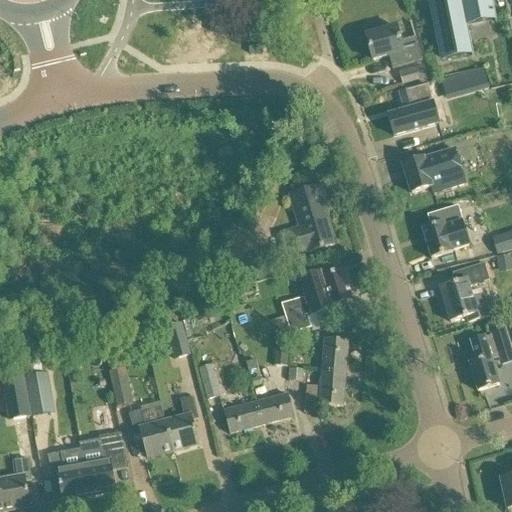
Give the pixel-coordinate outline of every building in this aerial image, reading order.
[(492,0),(429,0),(443,62),(473,56),(467,28),(497,21),(492,0)] [(397,71),(421,64),(415,40),(399,44),(395,30),(364,39),(372,64),(394,58),(397,71)] [(423,67),(399,75),(403,88),(427,81),(423,67)] [(411,93),(400,96),(405,114),(389,118),(394,139),(423,131),(439,127),(428,88),(422,89),(411,93)] [(411,196),(431,190),(433,197),(467,187),(456,151),(424,161),(402,167),(411,196)] [(286,261),(308,254),(309,255),(334,247),(319,202),(326,200),(322,189),(291,199),(300,228),(278,236),(286,261)] [(430,260),(452,254),(469,249),(462,225),(463,224),(459,208),(446,212),(427,218),(431,230),(422,233),(430,260)] [(511,253),(511,236),(493,242),(497,258),(511,253)] [(271,253),(241,262),(234,264),(241,286),(248,284),(258,280),(259,282),(278,276),(271,253)] [(496,260),(499,276),(511,273),(511,267),(511,258),(496,260)] [(439,291),(450,326),(467,320),(468,325),(489,318),(483,299),(472,302),(468,289),(488,283),(483,266),(462,273),(465,283),(439,291)] [(321,281),(320,277),(299,284),(311,321),(333,314),(332,311),(351,304),(341,274),(321,281)] [(164,329),(167,339),(174,362),(192,356),(182,324),(164,329)] [(498,361),(511,356),(511,353),(505,332),(491,336),(491,338),(471,344),(476,364),(469,366),(477,394),(499,388),(491,363),(498,361)] [(324,342),(322,375),(345,377),(348,344),(324,342)] [(276,348),(273,368),(287,369),(289,350),(276,348)] [(79,352),(67,354),(70,373),(82,371),(79,352)] [(255,363),(246,366),(248,374),(257,371),(255,363)] [(108,370),(109,372),(117,410),(133,406),(125,366),(108,370)] [(212,367),(199,370),(207,402),(221,398),(212,367)] [(21,371),(1,374),(10,423),(30,419),(21,371)] [(288,383),(305,385),(307,373),(290,371),(288,383)] [(345,377),(322,375),(319,408),(342,410),(345,377)] [(45,376),(25,379),(26,381),(32,419),(52,415),(45,376)] [(259,379),(251,382),(253,390),(261,388),(259,379)] [(254,407),(260,429),(292,420),(286,398),(254,407)] [(162,409),(173,454),(199,448),(192,423),(197,422),(191,401),(180,404),(184,420),(166,425),(162,409)] [(228,438),(260,429),(254,407),(222,416),(228,438)] [(173,454),(162,409),(128,418),(134,439),(139,437),(146,461),(173,454)] [(100,442),(79,446),(81,452),(84,470),(89,499),(116,494),(111,469),(119,468),(128,466),(122,435),(99,439),(100,442)] [(60,455),(48,457),(52,480),(58,479),(62,503),(89,499),(84,470),(81,452),(60,455)] [(0,484),(0,495),(3,511),(10,511),(30,509),(26,486),(31,485),(27,462),(15,464),(18,481),(0,484)] [(511,511),(511,480),(499,483),(504,511),(511,511)]
